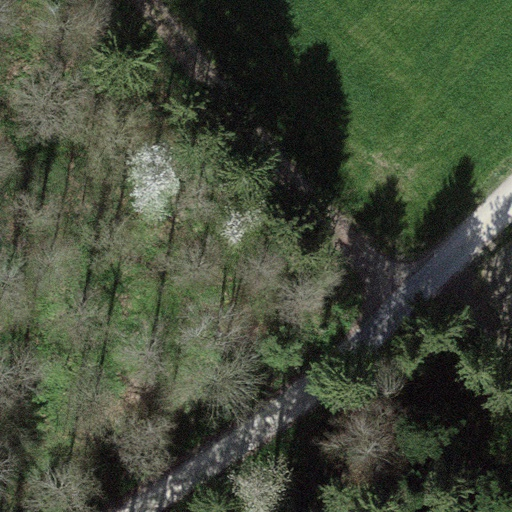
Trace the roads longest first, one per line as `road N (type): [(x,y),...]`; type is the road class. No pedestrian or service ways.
road 1 (track): [(511,201),(408,306),(114,511)]
road 2 (track): [(154,0),(408,306)]
